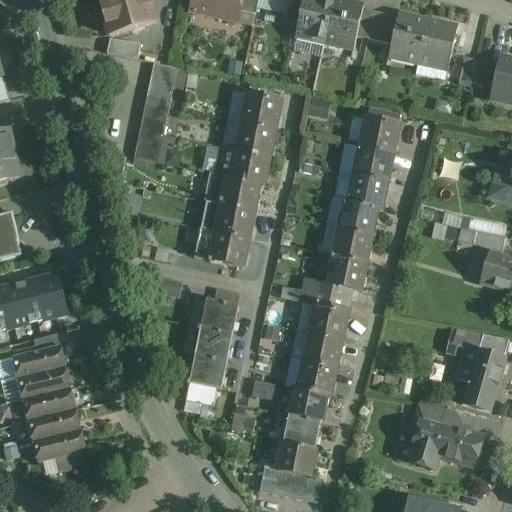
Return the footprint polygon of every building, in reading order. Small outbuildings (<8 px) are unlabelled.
[(156,25),(148,0),(98,0),(110,38),(156,25)] [(193,0),(191,14),(238,24),(240,13),(242,0),(193,0)] [(242,0),(240,13),(255,17),(258,0),(242,0)] [(303,0),(290,0),(286,23),(298,26),(303,0)] [(321,0),(303,0),(298,26),(295,39),(324,46),(334,2),(333,2),(333,4),(321,1),(321,0)] [(346,7),(335,4),(335,2),(334,2),(324,46),(354,52),(357,39),(363,11),(363,8),(346,5),(346,7)] [(374,14),(363,11),(357,39),(368,41),(374,14)] [(398,19),(374,14),(368,41),(392,46),(398,19)] [(416,20),(399,16),(398,19),(392,46),(389,60),(418,67),(428,23),(427,23),(427,25),(415,22),(416,20)] [(439,28),(428,25),(429,23),(428,23),(418,67),(447,73),(457,29),(440,26),(439,28)] [(140,46),(110,42),(107,57),(137,63),(140,46)] [(476,62),(464,60),(458,87),(470,90),(471,86),(476,62)] [(511,64),(503,63),(503,60),(502,60),(501,65),(500,68),(494,91),(492,103),(494,103),(495,97),(511,101),(511,64)] [(500,68),(476,62),(471,86),(494,91),(500,68)] [(177,71),(154,66),(151,78),(175,82),(177,71)] [(175,82),(151,78),(149,88),(173,92),(175,82)] [(3,79),(0,80),(0,105),(10,103),(3,79)] [(173,92),(149,88),(147,98),(171,103),(173,92)] [(171,103),(147,98),(145,108),(169,113),(171,103)] [(280,105),(249,98),(243,126),(275,133),(280,105)] [(169,113),(145,108),(143,119),(166,123),(169,113)] [(166,123),(143,119),(141,129),(164,134),(166,123)] [(398,129),(367,122),(361,150),(392,157),(398,129)] [(275,133),(243,126),(238,153),(269,160),(275,133)] [(164,134),(141,129),(139,140),(162,144),(164,134)] [(0,133),(0,185),(20,180),(8,131),(0,133)] [(162,144),(139,140),(137,150),(160,155),(162,144)] [(160,155),(137,150),(134,161),(158,166),(160,155)] [(238,153),(222,150),(216,178),(228,180),(232,181),(238,153)] [(392,157),(361,150),(355,178),(387,184),(392,157)] [(269,160),(238,153),(232,181),(259,187),(263,188),(269,160)] [(126,159),(115,157),(110,180),(121,182),(126,159)] [(216,178),(212,177),(207,204),(222,207),(228,180),(216,178)] [(387,184),(355,178),(350,205),(377,211),(381,212),(387,184)] [(232,181),(228,180),(222,207),(250,213),(254,214),(259,187),(232,181)] [(136,190),(119,191),(120,202),(137,201),(136,190)] [(377,211),(350,205),(346,204),(340,232),(372,238),(377,211)] [(254,214),(250,213),(222,207),(220,219),(217,235),(248,241),(253,218),(254,214)] [(0,262),(21,257),(18,243),(19,243),(12,215),(0,217),(0,262)] [(217,235),(201,232),(195,260),(211,263),(217,235)] [(372,238),(340,232),(335,259),(366,266),(372,238)] [(477,235),(461,232),(458,243),(473,246),(477,235)] [(248,241),(217,235),(211,263),(242,269),(248,241)] [(506,241),(477,235),(473,246),(502,254),(506,241)] [(178,257),(158,252),(157,260),(176,264),(178,257)] [(511,260),(490,255),(481,286),(511,295),(511,260)] [(335,259),(321,256),(316,284),(328,287),(351,292),(360,294),(366,266),(335,259)] [(57,278),(0,291),(0,334),(16,331),(67,318),(57,278)] [(316,284),(307,282),(305,293),(304,293),(304,294),(325,299),(328,287),(316,284)] [(351,292),(328,287),(325,299),(349,303),(351,292)] [(297,293),(278,289),(276,299),(295,304),(297,293)] [(325,299),(304,294),(302,307),(303,307),(316,310),(316,309),(346,315),(349,303),(325,299)] [(166,299),(151,297),(148,317),(164,319),(166,299)] [(238,309),(207,303),(201,331),(233,337),(238,309)] [(346,315),(316,309),(316,310),(303,307),(299,329),(311,331),(310,337),(342,343),(347,315),(346,315)] [(283,313),(268,309),(264,326),(280,330),(283,313)] [(280,331),(268,328),(265,340),(278,343),(280,331)] [(16,331),(0,334),(0,346),(16,343),(16,331)] [(233,337),(201,331),(195,358),(227,365),(233,337)] [(509,344),(452,332),(446,356),(455,358),(458,349),(478,354),(479,354),(480,351),(505,358),(509,344)] [(58,337),(34,343),(37,355),(61,349),(58,337)] [(342,343),(310,337),(305,364),(336,371),(342,343)] [(37,355),(13,361),(18,382),(66,371),(61,349),(37,355)] [(479,354),(478,354),(469,386),(468,386),(462,407),(491,415),(506,362),(479,354)] [(227,365),(195,358),(190,386),(217,392),(221,393),(227,365)] [(336,371),(305,364),(299,391),(299,392),(326,397),(326,398),(330,398),(336,371)] [(66,371),(18,382),(23,403),(71,392),(66,371)] [(276,388),(256,384),(252,399),(273,403),(276,388)] [(190,386),(186,404),(214,409),(217,392),(190,386)] [(326,397),(299,392),(299,391),(295,390),(289,418),(321,425),(326,398),(326,397)] [(71,392),(23,403),(11,406),(16,427),(28,425),(28,424),(76,413),(71,392)] [(449,413),(420,407),(416,426),(426,429),(443,432),(444,428),(445,428),(446,428),(449,413)] [(247,410),(238,408),(232,433),(242,435),(247,410)] [(76,413),(28,424),(28,425),(33,445),(81,433),(76,413)] [(321,425),(289,418),(284,446),(315,452),(321,425)] [(484,439),(446,428),(445,428),(444,428),(443,432),(426,429),(424,437),(418,435),(413,453),(474,470),(484,439)] [(81,433),(33,445),(38,466),(55,462),(83,456),(86,455),(81,433)] [(315,452),(284,446),(278,473),(288,476),(300,478),(309,480),(315,452)] [(17,449),(4,452),(6,463),(20,460),(17,449)] [(83,456),(55,462),(58,474),(62,473),(66,474),(71,473),(74,470),(85,467),(83,456)] [(53,479),(31,470),(26,482),(48,491),(53,479)] [(276,473),(264,471),(260,494),(271,497),(276,473)] [(278,473),(276,473),(271,497),(283,499),(288,476),(278,473)] [(300,478),(288,476),(283,499),(295,502),(300,478)] [(309,480),(300,478),(295,502),(307,504),(311,480),(309,480)] [(323,483),(311,480),(307,504),(318,506),(323,483)] [(457,511),(410,502),(407,511),(457,511)]
